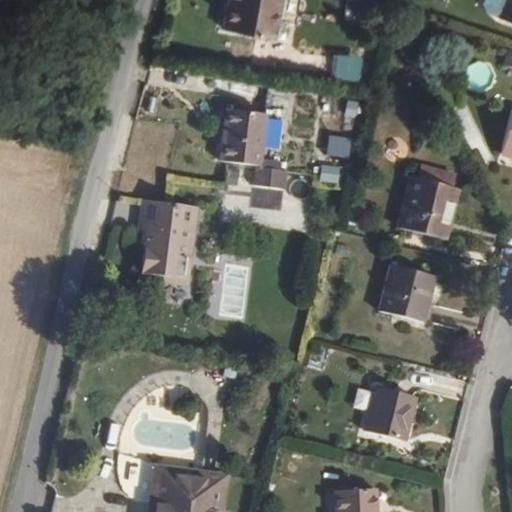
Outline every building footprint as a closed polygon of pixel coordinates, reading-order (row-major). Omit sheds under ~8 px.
[(284,0),(233,0),(231,12),(281,20),(284,0)] [(511,26),(511,0),(509,0),(503,24),(511,26)] [(288,80),(357,82),(358,54),(289,52),(288,80)] [(470,92),(492,84),(484,61),(461,70),(470,92)] [(223,153),(228,154),(258,159),(265,160),(272,109),(229,103),(223,153)] [(347,160),(349,138),(323,136),(321,158),(347,160)] [(258,159),(257,167),(287,171),(287,163),(265,160),(258,159)] [(316,182),(336,183),(337,167),(317,166),(316,182)] [(287,171),(257,167),(256,178),(286,181),(287,171)] [(447,238),(461,186),(423,175),(408,226),(447,238)] [(149,227),(146,249),(143,267),(168,273),(167,280),(191,284),(195,256),(204,206),(165,196),(165,195),(147,192),(146,195),(142,226),(149,227)] [(425,322),(438,276),(397,265),(384,310),(425,322)] [(405,439),(418,393),(382,384),(369,429),(405,439)] [(222,511),(228,476),(156,466),(148,511),(222,511)] [(383,511),(383,493),(342,492),(341,511),(383,511)]
